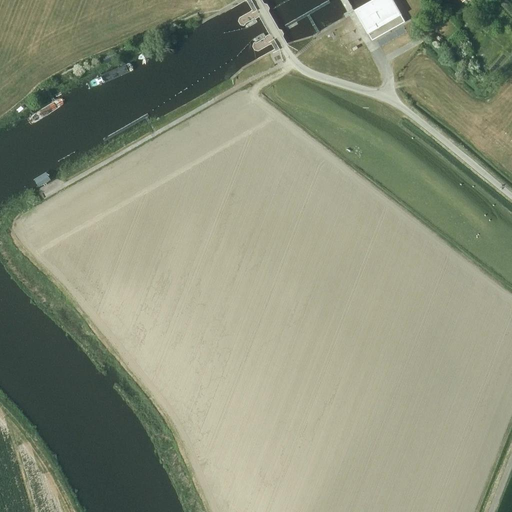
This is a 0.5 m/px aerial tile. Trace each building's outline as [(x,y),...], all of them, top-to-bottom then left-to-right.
[(405,22),(392,0),(370,0),(354,10),(372,41),(405,22)] [(238,21),(240,25),(243,26),(254,20),(268,12),(269,8),(267,4),(265,3),(258,7),(239,18),(238,21)] [(252,47),(254,50),(257,51),(277,40),(282,37),(283,34),(281,29),(278,29),(264,37),(253,43),(252,47)] [(92,79),(96,88),(136,70),(132,61),(92,79)] [(24,120),(29,128),(72,102),(67,93),(24,120)]
